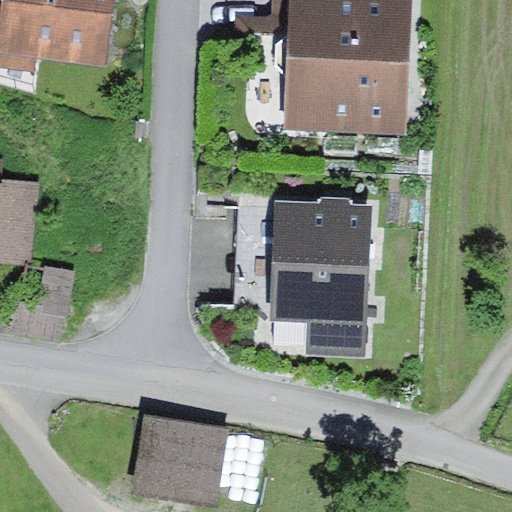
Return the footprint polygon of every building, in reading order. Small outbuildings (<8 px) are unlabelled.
[(4,0),(0,30),(0,50),(37,56),(107,65),(115,0),(4,0)] [(414,0),(292,0),(285,129),(406,136),(414,0)] [(37,56),(0,50),(0,67),(35,72),(37,56)] [(41,183),(0,178),(0,263),(31,267),(41,183)] [(319,203),(275,202),(271,319),(307,320),(306,357),(369,358),(373,205),(351,205),(351,197),(319,197),(319,203)] [(62,344),(75,272),(46,267),(39,304),(17,300),(11,335),(62,344)] [(230,427),(147,414),(134,491),(218,504),(230,427)]
